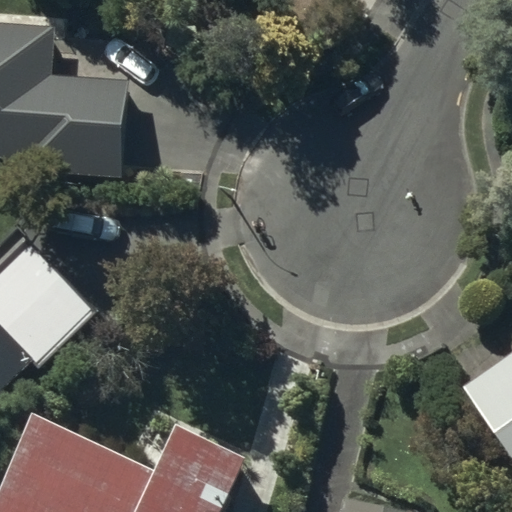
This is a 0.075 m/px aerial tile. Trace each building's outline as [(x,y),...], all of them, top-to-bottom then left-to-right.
[(0,158),(126,168),(133,79),(57,73),(60,25),(0,20),(0,158)] [(0,391),(40,353),(0,312),(0,391)] [(511,355),(471,383),(511,443),(511,355)] [(165,466),(43,410),(0,502),(0,511),(236,511),(263,454),(187,419),(165,466)] [(428,511),(348,495),(344,511),(428,511)]
